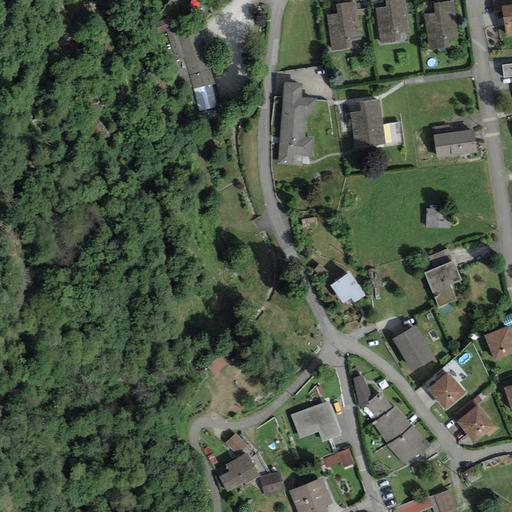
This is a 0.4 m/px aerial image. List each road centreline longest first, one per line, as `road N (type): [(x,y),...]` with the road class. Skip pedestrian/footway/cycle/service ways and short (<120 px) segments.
road 1 (residential): [(340,344),(311,298),(268,194),(262,131),(280,0)]
road 2 (residential): [(469,0),(511,277)]
road 3 (residential): [(340,344),(253,422),(192,420),(186,429),(216,494),(213,511)]
road 4 (residential): [(340,344),(391,371),(464,455),(511,447)]
road 5 (residential): [(378,511),(340,344)]
